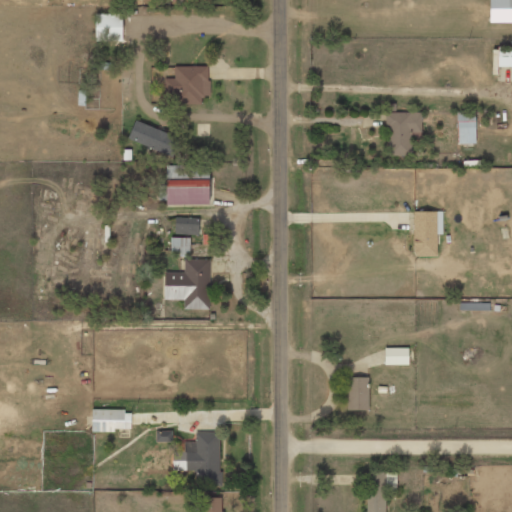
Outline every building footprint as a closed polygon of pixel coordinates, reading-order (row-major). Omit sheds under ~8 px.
[(511,22),(511,0),(489,0),(489,22),(511,22)] [(96,41),(122,41),(122,14),(95,14),(96,41)] [(497,67),(511,66),(511,45),(498,45),(497,67)] [(99,77),(107,77),(107,70),(111,70),(111,62),(98,63),(99,77)] [(202,105),(203,96),(208,96),(209,66),(174,66),(174,78),(165,78),(165,95),(177,96),(177,104),(202,105)] [(476,144),(475,111),(457,112),(458,144),(476,144)] [(421,112),(386,112),(386,156),(411,156),(411,147),(422,146),(421,112)] [(128,139),(174,157),(182,139),(135,120),(128,139)] [(166,180),(167,205),(209,204),(208,179),(166,180)] [(436,212),(413,212),(413,256),(437,256),(436,212)] [(198,234),(198,218),(175,217),(175,234),(198,234)] [(170,256),(189,257),(189,238),(171,238),(170,256)] [(164,299),(183,300),(183,309),(209,310),(210,259),(184,259),(184,272),(165,272),(164,299)] [(385,365),(408,365),(408,348),(384,348),(385,365)] [(367,377),(346,377),(347,410),(368,410),(367,377)] [(92,430),(130,431),(131,410),(92,410),(92,430)] [(171,431),(155,431),(156,442),(171,441),(171,431)] [(147,452),(147,472),(195,472),(195,484),(219,484),(219,432),(195,432),(195,442),(184,442),(184,452),(147,452)] [(397,472),(367,472),(365,511),(384,511),(385,492),(396,492),(397,472)]
